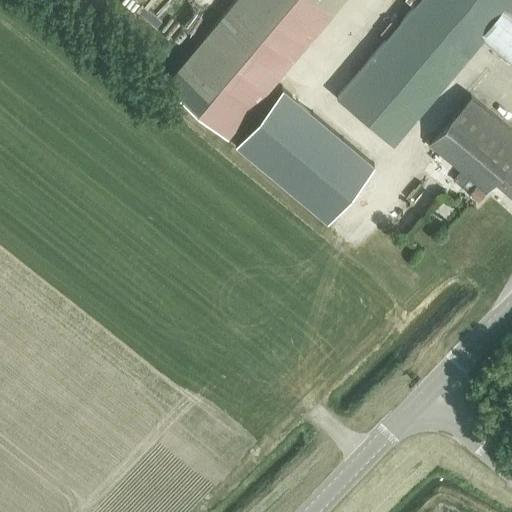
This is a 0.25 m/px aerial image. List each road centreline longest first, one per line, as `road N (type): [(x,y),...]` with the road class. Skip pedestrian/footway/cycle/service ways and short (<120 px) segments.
road 1 (tertiary): [(311,511),(417,401)]
road 2 (tertiary): [(417,401),(511,304)]
